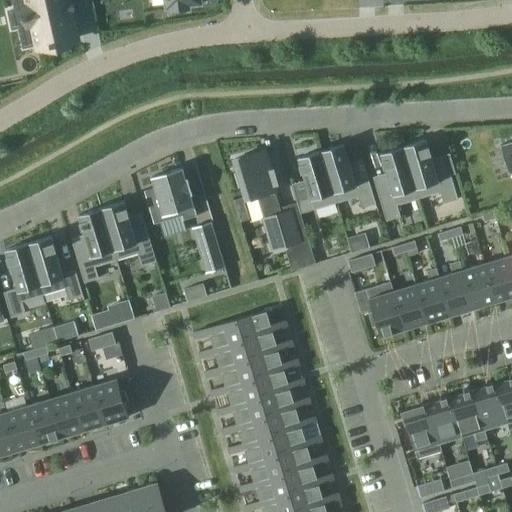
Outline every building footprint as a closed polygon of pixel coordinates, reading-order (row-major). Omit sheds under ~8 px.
[(26,14),(23,15),(24,19),(27,19),(28,25),(32,24),(37,46),(37,47),(51,44),(51,45),(57,44),(57,43),(76,38),(68,0),(27,0),(29,7),(24,8),(26,14)] [(166,0),(167,6),(170,6),(170,10),(188,7),(188,3),(206,1),(205,0),(166,0)] [(405,145),(403,146),(419,198),(421,197),(440,192),(444,203),(458,199),(450,174),(437,178),(426,139),(405,145)] [(511,141),(500,145),(508,172),(511,170),(511,141)] [(343,144),(320,150),(336,202),(358,196),(361,208),(375,203),(368,178),(355,182),(343,144)] [(392,192),(379,196),(386,220),(400,216),(397,205),(419,198),(403,146),(380,153),(392,192)] [(265,149),(233,159),(237,171),(234,172),(238,187),(241,186),(245,199),(257,195),(264,218),(263,219),(272,249),(300,241),(291,210),(282,213),(275,190),(277,189),(276,183),(278,183),(273,169),(271,169),(265,149)] [(309,196),(297,200),(300,213),(336,202),(320,150),(297,157),(309,196)] [(155,187),(144,191),(149,206),(154,204),(160,222),(182,215),(183,220),(197,216),(190,194),(192,193),(187,178),(186,179),(182,168),(152,177),(155,187)] [(124,201),(99,209),(110,247),(114,260),(138,253),(142,265),(156,260),(146,228),(133,232),(124,201)] [(90,253),(77,257),(84,282),(98,278),(95,266),(114,260),(110,247),(99,209),(78,215),(90,253)] [(493,210),(482,214),(482,215),(484,221),(496,218),(493,210)] [(211,222),(194,227),(207,273),(225,268),(211,222)] [(461,226),(450,230),(452,237),(463,234),(461,228),(461,226)] [(450,230),(438,233),(439,235),(440,241),(452,237),(450,230)] [(51,236),(28,243),(44,294),(65,288),(69,300),(83,296),(75,271),(63,274),(51,236)] [(415,239),(403,242),(406,250),(417,247),(415,242),(415,239)] [(403,242),(391,246),(392,249),(394,254),(406,250),(403,242)] [(17,288),(4,292),(11,317),(25,313),(22,301),(44,294),(28,243),(5,250),(17,288)] [(309,244),(286,251),(292,270),(315,263),(309,244)] [(372,253),(348,260),(349,263),(351,271),(375,264),(373,256),(372,253)] [(511,271),(507,256),(484,263),(496,301),(511,296),(511,271)] [(459,260),(459,261),(473,308),(496,301),(484,263),(462,270),(459,260)] [(436,267),(450,315),(473,308),(459,261),(450,263),(452,273),(439,277),(436,267)] [(429,280),(415,284),(427,322),(450,315),(436,267),(426,270),(429,280)] [(390,281),(390,282),(404,329),(427,322),(415,284),(393,291),(390,281)] [(390,282),(366,289),(372,309),(368,310),(373,326),(377,325),(380,336),(404,329),(390,282)] [(266,310),(237,319),(243,338),(243,339),(273,331),(287,326),(286,322),(285,320),(271,324),(266,310)] [(237,319),(193,332),(195,339),(210,334),(214,347),(243,338),(237,319)] [(273,331),(243,339),(249,357),(249,359),(278,350),(293,345),(291,339),(276,343),(273,331)] [(112,332),(89,339),(92,350),(116,343),(112,332)] [(214,347),(199,351),(201,358),(216,353),(219,366),(249,357),(243,339),(243,338),(214,347)] [(70,344),(58,348),(61,355),(72,352),(70,344)] [(46,345),(35,349),(37,356),(48,353),(48,351),(47,347),(46,345)] [(35,349),(23,352),(24,353),(26,360),(37,356),(35,349)] [(278,350),(249,359),(255,376),(255,378),(284,369),(299,364),(297,358),(282,362),(278,350)] [(219,366),(205,370),(207,377),(221,372),(225,385),(255,376),(249,359),(249,357),(219,366)] [(15,361),(3,364),(3,365),(6,372),(17,369),(15,361)] [(284,369),(255,378),(260,395),(261,397),(290,388),(305,384),(303,377),(288,382),(284,369)] [(225,385),(210,389),(212,396),(227,392),(231,404),(260,395),(255,378),(255,376),(225,385)] [(511,377),(495,383),(510,430),(511,429),(511,377)] [(117,378),(93,385),(105,424),(129,416),(125,405),(129,404),(124,388),(121,390),(117,378)] [(495,383),(472,390),(484,428),(506,421),(509,430),(510,430),(495,383)] [(93,385),(72,392),(83,430),(105,424),(93,385)] [(290,388),(261,397),(266,414),(266,416),(296,407),(311,403),(309,396),(294,401),(290,388)] [(472,390),(449,397),(461,435),(475,431),(478,440),(487,437),(484,428),(472,390)] [(72,392),(50,398),(61,437),(83,430),(72,392)] [(231,404),(216,409),(218,415),(233,411),(237,423),(266,414),(261,397),(260,395),(231,404)] [(449,397),(426,404),(441,451),(442,451),(439,442),(461,435),(449,397)] [(50,398),(28,405),(39,443),(61,437),(50,398)] [(426,404),(403,411),(417,458),(441,451),(426,404)] [(28,405),(6,412),(18,450),(39,443),(28,405)] [(296,407),(266,416),(272,434),(272,435),(301,426),(316,422),(314,415),(300,420),(296,407)] [(0,455),(18,450),(6,412),(0,413),(0,455)] [(237,423),(222,428),(224,434),(239,430),(243,442),(272,434),(266,416),(266,414),(237,423)] [(301,426),(272,435),(278,453),(278,454),(307,445),(322,441),(320,435),(305,439),(301,426)] [(243,442),(228,447),(230,453),(245,449),(248,462),(278,453),(272,435),(272,434),(243,442)] [(307,445),(278,454),(283,472),(284,473),(313,465),(328,460),(326,454),(311,458),(307,445)] [(248,462),(234,466),(236,473),(250,468),(254,481),(283,472),(278,454),(278,453),(248,462)] [(507,462),(495,466),(498,474),(509,471),(507,462)] [(313,465),(284,473),(289,491),(290,493),(319,484),(334,479),(332,473),(317,477),(313,465)] [(495,466),(484,469),(486,477),(498,474),(495,466)] [(254,481),(239,485),(241,492),(256,487),(260,500),(289,491),(284,473),(283,472),(254,481)] [(461,476),(450,480),(452,488),(463,484),(461,476)] [(511,476),(500,480),(502,488),(511,484),(511,479),(511,478),(511,476)] [(441,478),(417,485),(421,497),(444,490),(441,478)] [(489,483),(474,487),(477,495),(491,491),(489,483)] [(319,484),(290,493),(295,510),(295,511),(324,503),(339,499),(337,492),(323,496),(319,484)] [(165,511),(158,485),(136,491),(142,511),(165,511)] [(477,495),(474,487),(465,490),(468,498),(477,495)] [(465,490),(454,494),(456,502),(468,498),(465,490)] [(142,511),(136,491),(116,497),(119,511),(142,511)] [(260,500),(245,504),(247,511),(262,506),(263,511),(288,511),(295,510),(290,493),(289,491),(260,500)] [(446,496),(422,503),(423,505),(424,511),(435,511),(450,508),(446,496)] [(119,511),(116,498),(95,504),(97,511),(119,511)] [(327,511),(324,503),(295,511),(343,511),(340,511),(327,511)]
